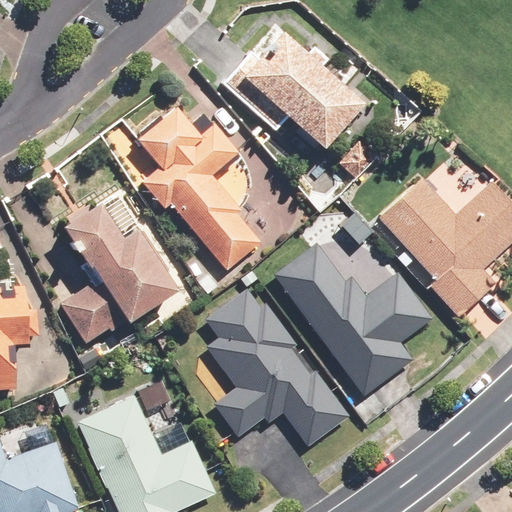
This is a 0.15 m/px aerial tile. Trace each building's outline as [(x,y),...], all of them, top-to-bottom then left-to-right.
[(362,102),(280,30),(255,59),(248,53),(222,82),(274,126),(283,115),(321,148),(362,102)] [(169,203),(224,270),(259,242),(235,212),(239,209),(209,173),(236,152),(212,124),(198,135),(174,107),(135,139),(158,168),(141,182),(162,208),(169,203)] [(356,140),(337,163),(354,178),(373,155),(356,140)] [(419,180),(377,218),(434,280),(429,285),(457,316),(493,283),(480,269),(511,239),(511,207),(488,182),(452,215),(419,180)] [(96,202),(59,228),(96,279),(56,307),(82,344),(106,328),(108,331),(110,333),(174,288),(133,229),(121,237),(96,202)] [(351,210),(336,223),(356,244),(370,231),(351,210)] [(314,241),(271,273),(361,396),(413,359),(398,339),(429,317),(395,270),(363,294),(349,276),(343,281),(314,241)] [(21,281),(0,282),(0,393),(21,393),(19,347),(38,346),(36,308),(23,308),(21,281)] [(306,445),(347,415),(247,283),(202,317),(216,335),(203,345),(235,387),(210,405),(234,437),(261,417),(265,423),(280,411),(306,445)] [(132,393),(74,419),(115,511),(175,511),(215,494),(190,439),(159,453),(132,393)] [(0,511),(69,511),(78,510),(55,441),(5,458),(0,440),(0,511)]
